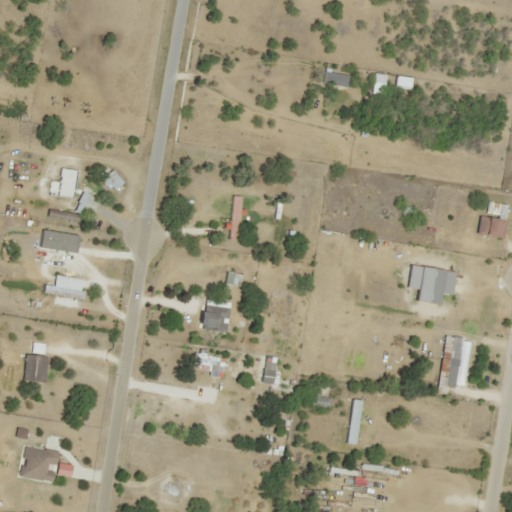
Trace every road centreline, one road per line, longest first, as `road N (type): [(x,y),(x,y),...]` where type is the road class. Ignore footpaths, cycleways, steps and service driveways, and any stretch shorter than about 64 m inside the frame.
road 1 (residential): [(101,511),(142,238)]
road 2 (residential): [(182,0),(142,238)]
road 3 (residential): [(511,370),(490,511)]
